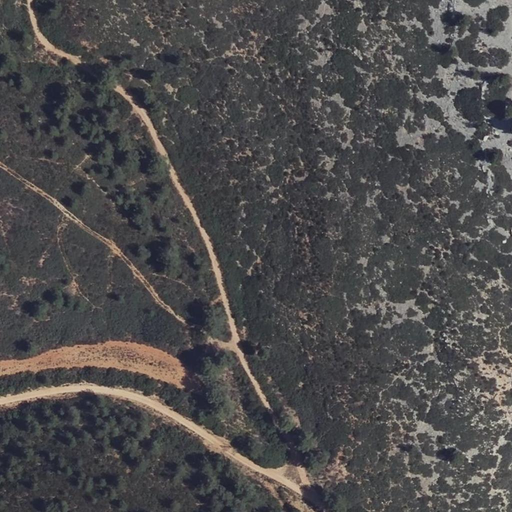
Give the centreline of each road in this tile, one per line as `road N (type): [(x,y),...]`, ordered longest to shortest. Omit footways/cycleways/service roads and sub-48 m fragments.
road 1 (track): [(27,0),(31,30),(45,50),(105,78),(146,125),(208,245),(240,361),(296,455),(297,495)]
road 2 (track): [(321,511),(132,389),(0,398)]
